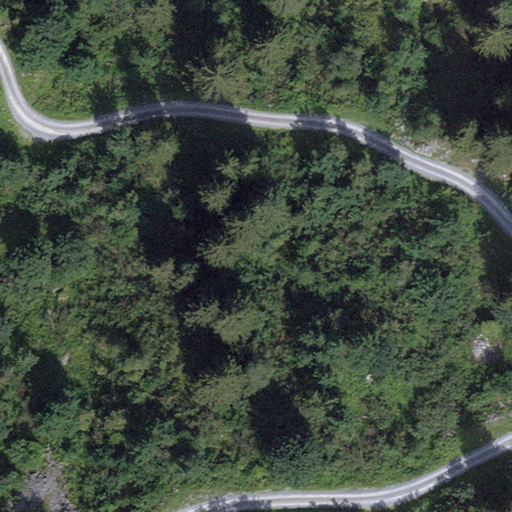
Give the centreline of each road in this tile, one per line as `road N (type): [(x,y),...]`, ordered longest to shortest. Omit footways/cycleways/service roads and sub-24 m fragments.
road 1 (track): [(0,55),(17,104),(43,126),(74,128),(187,107),(353,129),(472,186),(511,226)]
road 2 (track): [(511,439),(403,492),(197,511)]
